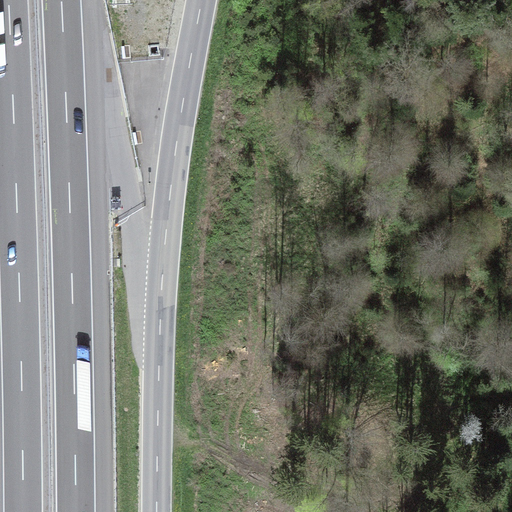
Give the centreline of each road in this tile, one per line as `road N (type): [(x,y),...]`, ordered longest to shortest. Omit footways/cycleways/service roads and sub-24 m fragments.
road 1 (secondary): [(156,511),(165,235),(201,0)]
road 2 (motorway): [(8,0),(23,511)]
road 3 (motorway): [(75,511),(61,0)]
